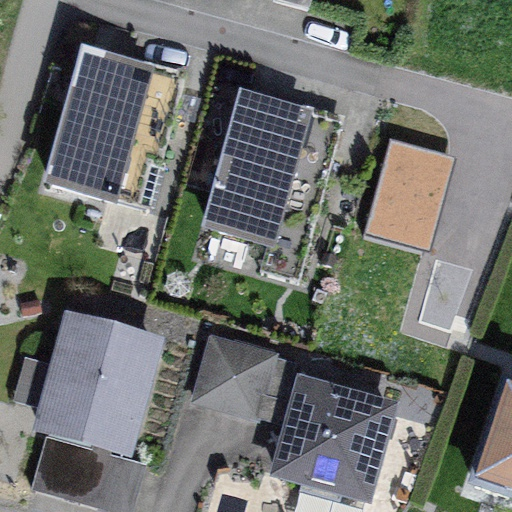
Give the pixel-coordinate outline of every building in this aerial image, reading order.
[(87,60),(52,187),(149,213),(184,86),(87,60)] [(279,217),(313,234),(342,130),(245,103),(210,230),(271,247),(279,217)] [(392,141),(367,234),(434,253),(460,160),(392,141)] [(154,351),(71,328),(42,433),(126,456),(154,351)] [(255,420),(271,361),(213,345),(197,403),(255,420)] [(390,415),(303,391),(279,478),(303,484),(300,494),(339,505),(341,495),(366,502),(390,415)] [(511,393),(507,392),(475,488),(511,500),(511,393)] [(111,460),(97,510),(102,511),(132,511),(144,469),(111,460)]
